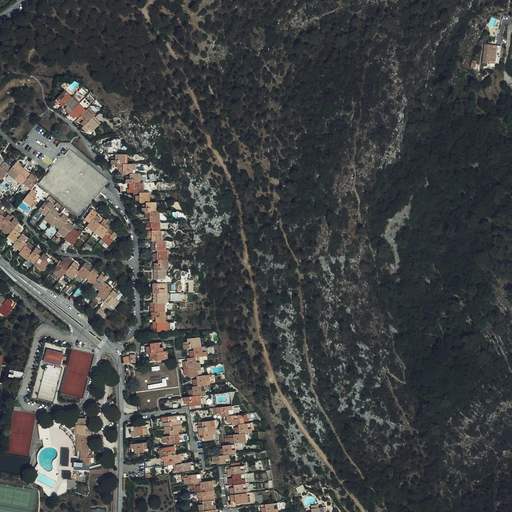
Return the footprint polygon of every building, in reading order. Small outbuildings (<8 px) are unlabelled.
[(483,45),(482,63),(487,64),(487,61),(497,61),(497,59),(498,59),(499,46),(483,45)] [(50,103),(55,107),(57,105),(64,98),(59,93),(50,103)] [(62,115),(72,104),(65,97),(64,98),(57,105),(60,107),(57,110),(62,115)] [(73,117),(79,111),(72,104),(62,115),(67,120),(70,116),(72,118),(73,117)] [(78,126),(85,118),(87,116),(80,110),(79,111),(73,117),(75,119),(73,122),(78,126)] [(86,132),(92,125),(85,118),(78,126),(76,128),(81,132),(83,130),(86,132)] [(98,149),(98,155),(110,154),(111,154),(111,145),(107,145),(107,149),(98,149)] [(90,199),(105,179),(95,173),(60,147),(34,184),(78,217),(90,199)] [(106,158),(106,163),(119,163),(119,154),(111,154),(110,154),(110,157),(106,158)] [(129,171),(129,162),(119,163),(119,165),(116,165),(116,172),(126,171),(129,171)] [(3,174),(2,176),(9,182),(18,171),(13,167),(10,170),(8,168),(3,174)] [(18,186),(23,180),(21,178),(23,174),(18,171),(9,182),(17,188),(18,186)] [(126,181),(137,181),(136,171),(129,171),(126,171),(126,175),(123,175),(123,181),(126,181)] [(26,175),(23,180),(18,186),(25,191),(33,181),(26,175)] [(130,187),(130,191),(136,191),(140,190),(140,181),(137,181),(126,181),(126,187),(130,187)] [(136,194),(132,194),(132,200),(143,200),(146,199),(145,190),(140,190),(136,191),(136,194)] [(30,198),(32,195),(27,191),(21,198),(28,204),(32,200),(30,198)] [(142,209),(152,209),(152,199),(146,199),(143,200),(143,203),(138,203),(138,209),(142,209)] [(44,202),(37,212),(42,216),(48,207),(49,205),(44,202)] [(48,223),(54,216),(51,214),(53,211),(48,207),(42,216),(40,218),(48,224),(48,223)] [(89,207),(82,217),(87,221),(92,213),(94,211),(89,207)] [(146,218),(156,218),(155,209),(152,209),(142,209),(143,215),(145,215),(146,218)] [(84,224),(91,230),(97,222),(95,220),(97,217),(92,213),(87,221),(84,224)] [(48,223),(57,229),(61,224),(65,218),(59,214),(57,217),(54,215),(54,216),(48,223)] [(147,229),(156,228),(156,218),(146,218),(143,219),(143,225),(147,225),(147,229)] [(6,223),(4,221),(0,225),(0,230),(6,235),(12,227),(14,223),(9,220),(6,223)] [(91,230),(100,236),(104,230),(108,225),(103,221),(100,224),(97,222),(91,230)] [(54,232),(62,237),(70,227),(71,226),(65,222),(63,225),(61,224),(57,229),(54,232)] [(6,235),(4,238),(11,243),(17,235),(15,234),(17,231),(12,227),(6,235)] [(75,231),(70,227),(62,237),(62,238),(66,242),(75,231)] [(106,231),(104,230),(100,236),(98,238),(106,244),(114,232),(109,228),(106,231)] [(152,238),(158,238),(157,228),(156,228),(147,229),(144,229),(144,235),(148,235),(148,238),(152,238)] [(23,239),(17,235),(11,243),(9,246),(17,252),(23,244),(20,242),(23,239)] [(161,238),(158,238),(152,238),(152,241),(148,241),(148,248),(154,248),(162,247),(161,238)] [(24,259),(29,252),(27,251),(30,247),(24,243),(23,244),(17,252),(15,254),(23,260),(24,259)] [(153,257),(164,257),(163,247),(162,247),(154,248),(154,251),(149,251),(149,258),(153,257)] [(29,252),(24,259),(31,265),(37,257),(35,256),(38,252),(33,248),(32,248),(29,252)] [(40,254),(37,257),(31,265),(39,272),(45,264),(42,262),(45,258),(40,254)] [(154,261),(149,261),(150,267),(162,267),(164,267),(164,257),(153,257),(154,261)] [(76,271),(77,270),(74,268),(76,265),(71,261),(66,267),(62,273),(70,279),(76,271)] [(83,277),(85,275),(87,272),(85,270),(88,267),(82,262),(77,270),(76,271),(83,277)] [(62,273),(66,267),(61,264),(54,274),(58,277),(62,273)] [(85,275),(92,281),(97,275),(94,274),(97,270),(92,266),(87,272),(85,275)] [(91,283),(99,289),(103,282),(101,281),(103,278),(98,274),(97,275),(92,281),(91,283)] [(152,290),(162,290),(162,280),(152,280),(152,284),(149,284),(149,291),(152,290)] [(96,292),(104,299),(109,292),(106,290),(109,287),(103,282),(99,289),(96,292)] [(111,290),(109,292),(104,299),(103,300),(113,308),(121,297),(111,290)] [(149,301),(149,300),(159,300),(162,300),(162,290),(152,290),(152,294),(149,294),(149,301)] [(147,310),(160,309),(159,300),(149,300),(149,303),(146,303),(146,310),(147,310)] [(10,305),(4,301),(3,302),(0,306),(0,315),(3,318),(10,310),(7,308),(10,305)] [(161,319),(161,309),(160,309),(147,310),(148,316),(152,316),(152,320),(161,319)] [(147,323),(147,329),(161,329),(161,319),(152,320),(149,320),(149,323),(147,323)] [(189,346),(196,345),(195,336),(184,337),(184,340),(180,341),(181,347),(189,346)] [(146,351),(159,350),(158,340),(146,341),(146,345),(143,345),(143,352),(146,351)] [(190,349),(186,350),(187,356),(195,355),(203,354),(201,344),(196,345),(189,346),(190,349)] [(159,350),(146,351),(147,357),(151,357),(151,359),(163,357),(162,350),(159,350)] [(64,355),(49,351),(47,359),(62,363),(64,355)] [(127,353),(123,357),(121,359),(122,361),(126,360),(131,360),(131,355),(132,355),(132,354),(131,354),(131,353),(127,353)] [(181,366),(196,364),(195,355),(187,356),(183,356),(184,360),(180,360),(181,366)] [(62,363),(47,359),(46,364),(61,368),(62,363)] [(173,360),(132,365),(138,414),(179,409),(173,360)] [(193,374),(198,374),(196,364),(181,366),(182,373),(185,373),(185,375),(193,374)] [(193,378),(190,378),(190,384),(200,383),(206,382),(205,373),(198,374),(193,374),(193,378)] [(189,388),(185,389),(185,395),(195,394),(201,393),(200,383),(190,384),(188,385),(189,388)] [(195,394),(185,395),(180,396),(181,402),(185,401),(186,405),(196,403),(195,394)] [(223,414),(230,413),(228,404),(212,406),(213,412),(217,412),(217,415),(223,414)] [(235,422),(240,421),(239,412),(230,413),(223,414),(224,421),(228,420),(228,423),(235,422)] [(165,418),(161,419),(162,425),(178,423),(176,414),(164,416),(165,418)] [(81,466),(88,466),(88,459),(85,459),(85,448),(87,448),(88,432),(88,425),(85,425),(85,419),(74,418),(73,425),(72,435),(73,435),(73,451),(77,451),(76,453),(78,453),(78,455),(77,463),(76,463),(76,468),(81,468),(81,466)] [(196,430),(212,428),(210,419),(199,420),(199,423),(195,424),(196,430)] [(235,425),(232,426),(232,432),(242,431),(248,430),(247,421),(240,421),(235,422),(235,425)] [(166,431),(166,434),(175,433),(179,433),(178,423),(162,425),(162,432),(166,431)] [(140,424),(128,425),(129,435),(145,433),(144,426),(140,426),(140,424)] [(212,428),(196,430),(197,436),(201,436),(201,439),(213,438),(212,428)] [(230,436),(227,436),(227,443),(231,442),(243,441),(242,431),(232,432),(230,433),(230,436)] [(164,442),(176,441),(175,433),(166,434),(159,435),(160,441),(164,440),(164,442)] [(144,441),(129,443),(130,452),(141,450),(141,448),(145,447),(144,441)] [(220,447),(216,447),(217,454),(225,453),(232,452),(231,442),(227,443),(219,444),(220,447)] [(160,454),(172,452),(171,445),(159,446),(159,448),(155,448),(156,454),(160,454)] [(178,462),(177,452),(172,452),(160,454),(160,457),(161,457),(162,464),(171,462),(178,462)] [(225,453),(217,454),(209,455),(210,461),(214,461),(214,462),(226,460),(225,453)] [(154,455),(147,456),(147,459),(141,459),(142,466),(155,464),(154,455)] [(187,463),(187,460),(181,461),(178,462),(171,462),(172,469),(175,468),(176,470),(190,468),(190,463),(187,463)] [(229,473),(241,471),(240,464),(236,464),(235,461),(227,462),(228,467),(224,468),(225,474),(229,473)] [(230,483),(242,481),(241,471),(229,473),(229,477),(225,478),(226,483),(230,483)] [(198,480),(197,472),(185,473),(185,475),(182,475),(181,476),(182,482),(192,480),(197,480),(198,480)] [(197,483),(194,483),(194,490),(210,488),(209,478),(198,480),(197,480),(197,483)] [(228,493),(244,491),(242,481),(230,483),(231,486),(227,487),(228,493)] [(210,488),(194,490),(195,496),(199,495),(199,499),(212,497),(210,488)] [(233,502),(245,500),(244,491),(228,493),(228,500),(233,499),(233,502)] [(197,509),(213,506),(212,497),(199,499),(200,502),(196,502),(197,509)] [(258,511),(259,511),(269,511),(274,510),(273,501),(261,502),(262,506),(258,506),(258,511)]
